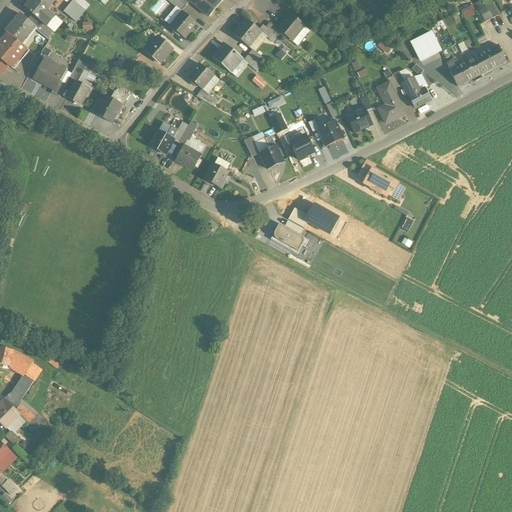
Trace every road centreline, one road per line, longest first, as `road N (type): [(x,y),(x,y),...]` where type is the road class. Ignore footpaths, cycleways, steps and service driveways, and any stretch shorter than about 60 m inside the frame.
road 1 (residential): [(109,149),(227,210),(278,193),(511,77)]
road 2 (track): [(511,378),(249,243),(232,229),(227,210)]
road 3 (track): [(249,243),(161,511)]
road 4 (residential): [(109,149),(224,21),(245,5),(267,8)]
road 5 (residential): [(0,92),(109,149)]
